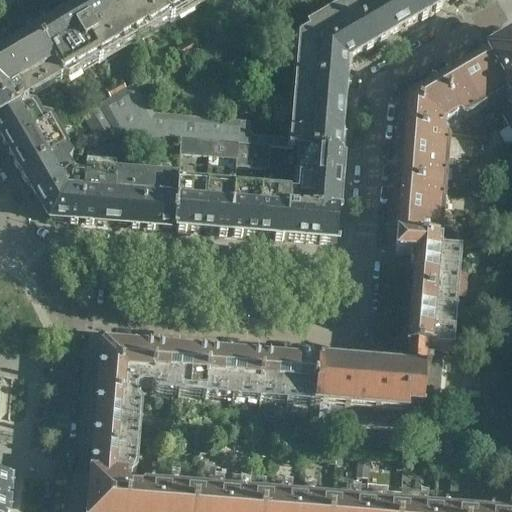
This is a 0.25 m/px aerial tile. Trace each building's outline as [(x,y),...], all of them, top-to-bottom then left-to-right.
[(133,40),(109,0),(98,0),(96,1),(96,5),(49,33),(46,31),(39,35),(39,38),(36,40),(59,80),(61,82),(74,74),(74,76),(98,62),(121,49),(120,47),(133,40)] [(201,0),(109,0),(133,40),(145,32),(146,34),(170,20),(193,7),(192,5),(201,0)] [(402,31),(384,0),(361,0),(362,1),(351,7),(374,47),(376,46),(379,47),(386,43),(386,40),(399,32),(402,31)] [(430,14),(421,0),(384,0),(402,31),(405,29),(418,21),(421,23),(427,19),(427,16),(430,14)] [(462,0),(461,0),(421,0),(430,14),(432,13),(435,15),(441,11),(441,8),(442,8),(442,6),(452,0),(453,0),(454,2),(456,4),(462,0)] [(272,10),(271,7),(267,2),(260,7),(264,14),(272,10)] [(264,14),(260,7),(252,11),(254,15),(256,19),(264,14)] [(374,47),(351,7),(337,15),(335,12),(322,19),(347,62),(349,61),(362,53),(365,55),(372,52),(372,48),(374,47)] [(347,62),(322,19),(306,29),(310,36),(302,41),(299,80),(344,84),(345,82),(348,80),(348,73),(345,71),(345,68),(346,65),(346,63),(347,62)] [(511,35),(485,51),(487,54),(508,42),(511,40),(511,39),(511,35)] [(511,39),(511,40),(508,42),(487,54),(505,86),(504,92),(509,98),(511,102),(511,39)] [(59,80),(36,40),(34,41),(31,40),(24,44),(24,47),(0,61),(22,98),(25,99),(27,99),(29,98),(59,80)] [(196,49),(191,41),(184,45),(189,53),(196,49)] [(189,53),(184,45),(177,49),(181,58),(189,53)] [(505,86),(487,54),(462,69),(483,104),(504,92),(505,86)] [(22,98),(0,61),(0,119),(23,106),(25,99),(22,98)] [(483,104),(462,69),(439,83),(456,112),(455,113),(457,115),(461,117),(483,104)] [(342,112),(343,98),(346,96),(347,89),(344,87),(344,84),(299,80),(297,93),(293,93),(292,112),(341,116),(342,112)] [(125,90),(120,82),(113,87),(118,95),(125,90)] [(456,112),(439,83),(412,99),(411,100),(409,102),(408,105),(406,108),(404,132),(438,134),(438,133),(438,127),(442,121),(455,113),(456,112)] [(269,149),(293,151),(293,146),(293,141),(256,138),(250,132),(250,125),(241,124),(154,117),(135,85),(125,90),(118,95),(111,99),(81,117),(84,123),(91,135),(92,135),(101,135),(118,137),(141,139),(149,139),(157,140),(180,142),(209,144),(237,147),(260,149),(269,149)] [(118,95),(113,87),(106,91),(111,99),(118,95)] [(252,109),(252,101),(243,100),(242,108),(252,109)] [(0,140),(6,150),(48,126),(44,119),(41,118),(38,114),(34,113),(31,107),(23,106),(0,119),(0,140)] [(511,106),(511,107),(510,114),(502,119),(508,130),(499,136),(507,150),(511,147),(511,106)] [(73,117),(67,107),(63,109),(69,120),(73,117)] [(251,118),(252,109),(242,108),(241,118),(251,118)] [(294,131),(293,141),(293,146),(293,151),(301,152),(341,155),(342,150),(342,145),(343,136),(340,134),(341,120),(341,116),(292,112),(290,131),(294,131)] [(84,123),(81,117),(79,114),(73,117),(69,120),(74,128),(84,123)] [(501,119),(498,115),(492,119),(495,125),(502,121),(501,119)] [(495,125),(492,119),(485,123),(488,129),(495,125)] [(6,150),(15,165),(20,174),(21,177),(62,153),(63,153),(64,152),(63,151),(48,126),(6,150)] [(443,162),(445,137),(442,133),(438,133),(438,134),(404,132),(402,159),(443,162)] [(100,145),(101,135),(92,135),(91,144),(94,144),(100,145)] [(148,149),(149,139),(141,139),(140,148),(148,149)] [(157,149),(157,140),(149,139),(148,149),(157,149)] [(208,159),(209,144),(180,142),(179,156),(208,159)] [(235,161),(237,147),(209,144),(208,159),(235,161)] [(259,163),(260,156),(260,149),(237,147),(235,161),(248,162),(247,170),(256,171),(257,163),(259,163)] [(342,155),(341,155),(301,152),(299,182),(340,185),(342,155)] [(21,177),(22,179),(28,187),(39,206),(64,192),(57,181),(68,174),(64,167),(69,164),(63,153),(62,153),(21,177)] [(452,162),(443,162),(402,159),(400,186),(441,189),(450,189),(452,162)] [(80,226),(83,226),(93,227),(111,229),(115,179),(116,163),(87,161),(86,177),(84,176),(84,180),(80,226)] [(268,170),(268,163),(259,163),(257,163),(256,171),(263,171),(268,171),(268,170)] [(49,224),(68,225),(78,226),(80,226),(84,180),(71,179),(68,174),(57,181),(64,192),(39,206),(49,224)] [(142,231),(146,181),(115,179),(111,229),(129,230),(131,233),(137,234),(139,231),(142,231)] [(173,234),(176,190),(177,184),(146,181),(142,231),(144,231),(146,234),(152,235),(155,232),(173,234)] [(337,215),(340,185),(299,182),(298,199),(289,198),(288,198),(288,199),(288,210),(337,215)] [(438,216),(441,189),(400,186),(398,213),(438,216)] [(201,236),(205,192),(176,190),(173,234),(175,234),(177,237),(184,238),(186,235),(201,236)] [(229,238),(233,195),(205,192),(201,236),(216,237),(218,241),(225,241),(227,238),(229,238)] [(257,241),(261,197),(233,195),(229,238),(231,239),(232,242),(240,243),(242,239),(257,241)] [(285,243),(288,210),(288,199),(261,197),(257,241),(272,242),(274,245),(281,246),(283,243),(285,243)] [(336,247),(338,215),(337,215),(288,210),(285,243),(336,247)] [(436,243),(438,216),(398,213),(395,240),(436,243)] [(413,269),(413,268),(454,272),(455,255),(435,253),(436,243),(395,240),(394,254),(397,258),(408,258),(408,259),(409,259),(410,260),(410,261),(409,266),(410,269),(413,269)] [(503,270),(505,251),(498,251),(496,269),(503,270)] [(510,270),(511,252),(505,251),(503,270),(510,270)] [(452,299),(454,272),(413,268),(413,269),(411,295),(452,299)] [(449,326),(452,299),(411,295),(409,322),(449,326)] [(498,335),(499,317),(492,316),(491,329),(491,335),(498,335)] [(505,336),(506,318),(499,317),(498,335),(505,336)] [(447,353),(449,326),(409,322),(406,350),(409,350),(427,352),(447,353)] [(128,382),(129,370),(122,370),(118,363),(119,349),(104,348),(101,351),(97,397),(133,400),(133,399),(133,391),(136,390),(128,382)] [(151,388),(154,352),(119,349),(118,363),(122,370),(129,370),(128,382),(136,390),(141,387),(150,388),(151,388)] [(178,395),(181,355),(154,352),(151,388),(150,388),(150,390),(153,393),(156,393),(178,395)] [(205,397),(208,357),(181,355),(178,395),(205,397)] [(232,400),(235,359),(208,357),(205,397),(232,400)] [(426,360),(426,358),(408,357),(406,357),(405,369),(405,373),(390,372),(364,370),(317,366),(313,406),(314,407),(314,411),(323,411),(407,419),(407,414),(422,415),(424,380),(429,381),(430,373),(425,373),(426,360)] [(259,402),(262,361),(235,359),(232,400),(259,402)] [(424,380),(422,415),(438,416),(442,361),(426,360),(425,373),(430,373),(429,381),(424,380)] [(286,404),(289,363),(262,361),(259,402),(257,418),(284,420),(286,404)] [(313,406),(317,366),(289,363),(286,404),(313,406)] [(0,419),(2,420),(7,420),(10,383),(5,382),(0,381),(0,419)] [(137,409),(137,403),(135,399),(133,399),(133,400),(97,397),(95,424),(135,428),(137,409)] [(407,419),(323,411),(322,427),(405,434),(407,419)] [(133,455),(135,428),(95,424),(92,451),(133,455)] [(309,455),(310,447),(302,446),(301,454),(309,455)] [(131,479),(133,455),(92,451),(90,478),(126,481),(126,482),(128,482),(131,479)] [(164,465),(164,457),(156,456),(155,465),(164,465)] [(0,511),(6,511),(7,506),(8,493),(9,482),(10,479),(0,478),(0,511)] [(125,511),(128,491),(125,491),(126,482),(126,481),(90,478),(87,511),(125,511)] [(262,511),(263,502),(265,482),(251,481),(231,479),(230,494),(228,511),(262,511)] [(159,511),(162,489),(144,487),(141,489),(141,492),(128,491),(125,511),(159,511)] [(364,511),(365,505),(367,489),(347,487),(346,493),(332,492),(331,508),(330,511),(364,511)] [(194,511),(195,497),(181,496),(182,490),(162,489),(159,511),(194,511)] [(398,511),(400,498),(386,496),(386,491),(367,489),(365,505),(364,511),(398,511)] [(432,511),(433,511),(434,495),(401,492),(400,498),(398,511),(432,511)] [(228,511),(230,494),(210,493),(209,498),(195,497),(194,511),(228,511)] [(296,511),(297,500),(278,498),(277,503),(263,502),(262,511),(296,511)] [(330,511),(331,508),(317,507),(317,501),(297,500),(296,511),(330,511)]
